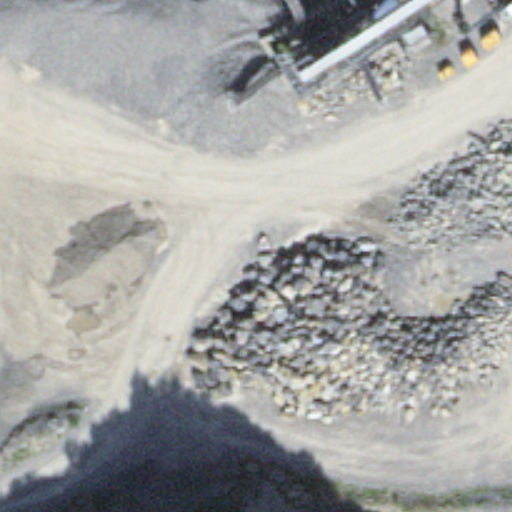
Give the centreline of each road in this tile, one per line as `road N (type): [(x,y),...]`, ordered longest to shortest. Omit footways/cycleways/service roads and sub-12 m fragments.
road 1 (track): [(0,505),(107,454),(156,349),(214,186),(50,147),(0,117)]
road 2 (track): [(511,77),(412,145),(214,186)]
